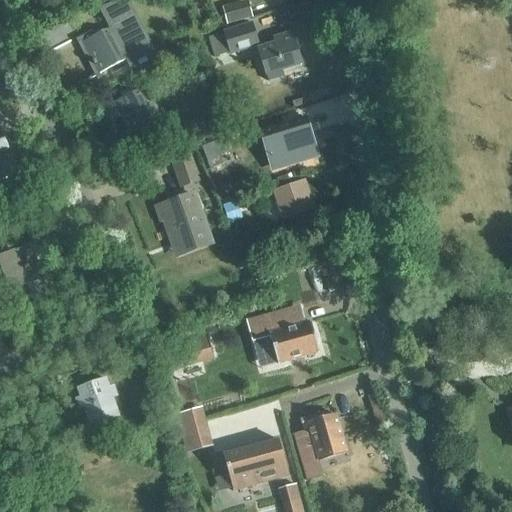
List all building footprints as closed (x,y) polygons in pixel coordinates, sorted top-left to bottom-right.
[(109,28),(82,43),(92,62),(94,67),(94,66),(98,74),(99,75),(126,60),(129,65),(151,54),(124,2),(128,0),(127,0),(124,0),(97,9),(98,10),(99,10),(109,28)] [(222,9),(227,26),(253,19),(247,1),(222,9)] [(208,39),(214,58),(230,54),(258,46),(257,43),(252,25),(224,34),(208,39)] [(258,50),(266,76),(301,66),(291,33),(279,37),(280,43),(258,50)] [(109,107),(125,139),(152,124),(142,106),(150,101),(143,89),(109,107)] [(317,157),(305,120),(261,133),(272,170),(301,161),(317,157)] [(0,187),(21,177),(2,137),(0,137),(0,187)] [(212,183),(216,193),(237,184),(223,153),(212,158),(214,163),(210,164),(217,180),(212,183)] [(170,164),(179,190),(199,184),(189,157),(170,164)] [(272,193),(282,221),(315,210),(305,182),(272,193)] [(181,256),(209,247),(193,198),(170,206),(175,220),(170,221),(166,229),(172,244),(176,243),(181,256)] [(29,242),(8,250),(5,242),(0,243),(0,266),(11,297),(45,285),(29,242)] [(300,324),(297,310),(249,324),(253,338),(268,334),(277,363),(317,351),(308,322),(300,324)] [(207,338),(169,349),(175,367),(212,356),(207,338)] [(113,387),(108,389),(105,380),(78,389),(81,398),(76,400),(79,410),(84,408),(89,421),(116,412),(111,398),(117,396),(113,387)] [(201,412),(181,418),(191,451),(211,445),(201,412)] [(337,416),(329,418),(327,413),(314,417),(315,422),(308,425),(309,431),(318,462),(347,453),(337,416)] [(309,431),(293,435),(302,466),(318,462),(309,431)] [(233,493),(289,476),(278,439),(222,456),(233,493)] [(295,486),(285,488),(289,504),(300,501),(295,486)]
